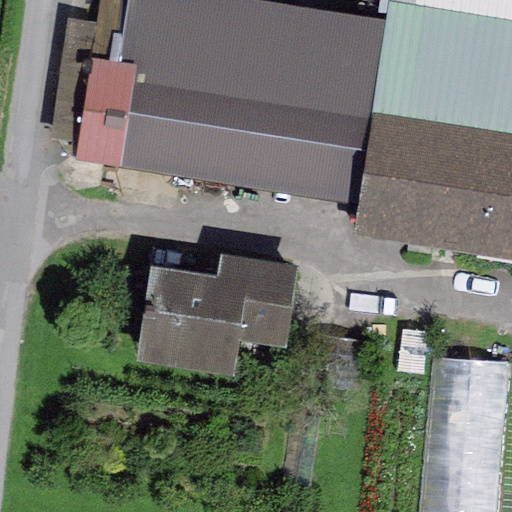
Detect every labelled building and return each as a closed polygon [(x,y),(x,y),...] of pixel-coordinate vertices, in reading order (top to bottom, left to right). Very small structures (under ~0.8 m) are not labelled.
[(385,21),(249,0),(98,0),(94,24),(78,143),(74,160),(357,203),(385,21)] [(511,0),(378,0),(377,14),(386,15),(388,1),(511,21),(511,0)] [(357,203),(353,234),(511,258),(511,21),(388,1),(386,15),(385,21),(357,203)] [(78,143),(94,24),(66,20),(49,139),(78,143)] [(297,266),(219,254),(216,278),(149,268),(136,361),(232,375),(236,342),(285,349),(297,266)] [(494,511),(509,368),(433,360),(418,511),(494,511)]
